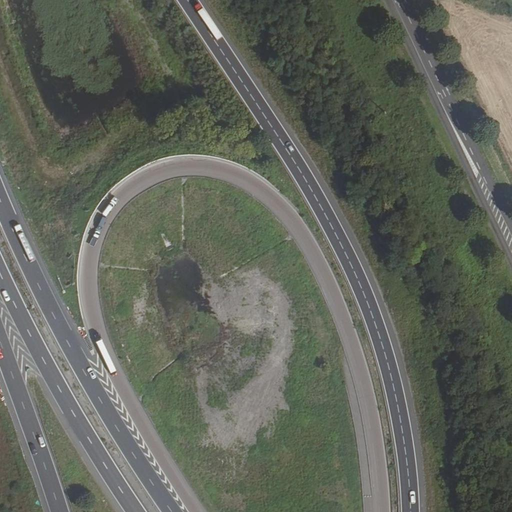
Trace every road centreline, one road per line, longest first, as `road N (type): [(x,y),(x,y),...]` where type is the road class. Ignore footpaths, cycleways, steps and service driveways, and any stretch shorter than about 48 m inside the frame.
road 1 (trunk): [(194,511),(105,358),(87,271),(95,230),(121,193),(164,168),(197,164),(233,171),(265,191),(310,244),(359,355),(384,511)]
road 2 (trunk): [(410,511),(398,405),(348,258),(187,0)]
road 3 (trunk): [(171,511),(72,350),(0,198)]
road 4 (tertiary): [(395,0),(511,249)]
road 5 (motorway): [(0,274),(136,511)]
road 6 (trunk): [(0,341),(59,511)]
